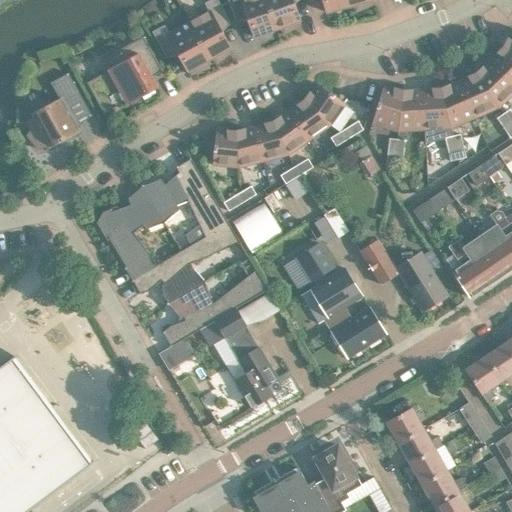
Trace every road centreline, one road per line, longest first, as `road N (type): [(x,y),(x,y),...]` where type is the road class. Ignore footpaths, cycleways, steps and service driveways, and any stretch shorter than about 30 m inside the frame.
road 1 (residential): [(53,209),(222,85),(489,0)]
road 2 (residential): [(343,397),(511,293)]
road 3 (residential): [(53,209),(153,376)]
road 4 (residential): [(208,475),(343,397)]
road 5 (residential): [(408,511),(343,397)]
